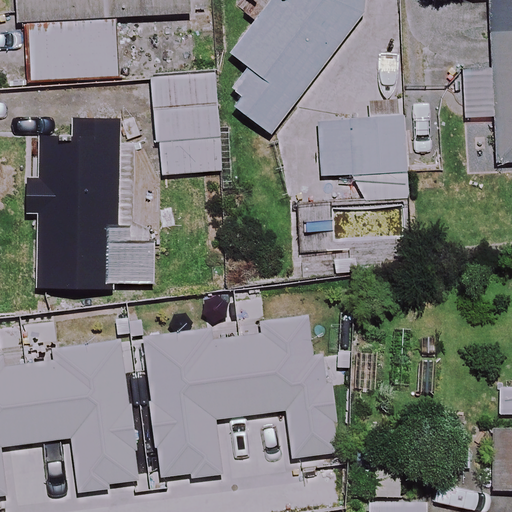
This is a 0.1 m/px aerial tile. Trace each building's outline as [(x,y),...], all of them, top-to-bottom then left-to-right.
[(189,15),(188,0),(13,0),(15,24),(24,24),(26,84),(115,80),(113,18),(189,15)] [(257,72),(231,109),(273,138),(365,7),(365,0),(271,0),(233,55),(257,72)] [(511,164),(511,0),(490,0),(497,166),(511,164)] [(223,171),(214,76),(150,82),(159,177),(223,171)] [(402,175),(401,122),(317,123),(318,177),(402,175)] [(133,229),(133,141),(37,142),(39,290),(151,289),(150,229),(133,229)] [(207,372),(278,363),(311,359),(304,307),(272,311),(271,303),(200,312),(207,372)] [(114,511),(121,360),(29,356),(22,511),(114,511)] [(511,490),(511,390),(498,390),(494,490),(511,490)] [(425,511),(425,503),(366,502),(366,511),(425,511)]
